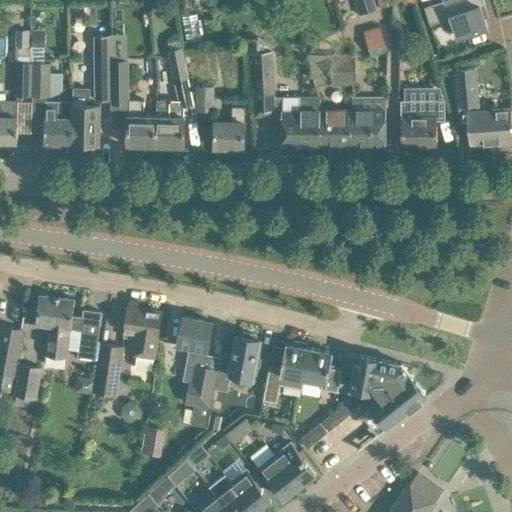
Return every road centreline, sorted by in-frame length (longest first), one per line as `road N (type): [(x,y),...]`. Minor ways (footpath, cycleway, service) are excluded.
road 1 (residential): [(511,187),(301,192),(230,182),(59,190),(0,181)]
road 2 (unclassified): [(0,263),(344,333),(359,298)]
road 3 (unclassified): [(359,298),(0,232)]
road 4 (residential): [(305,511),(511,348)]
road 5 (unclassified): [(511,344),(359,298)]
